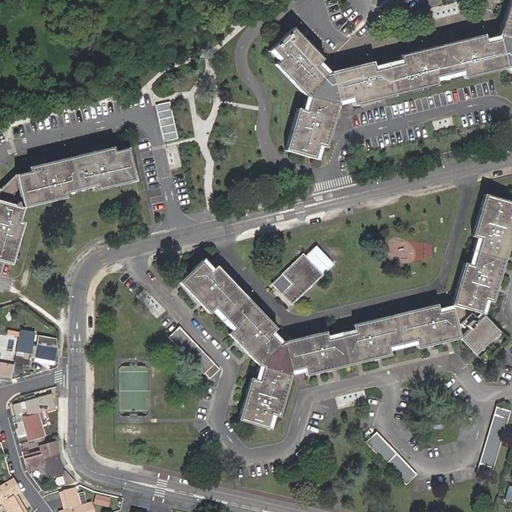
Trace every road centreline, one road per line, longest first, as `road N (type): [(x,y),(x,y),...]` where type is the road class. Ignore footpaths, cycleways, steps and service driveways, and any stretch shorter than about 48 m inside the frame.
road 1 (residential): [(132,247),(142,274),(229,368),(219,426),(240,451),(291,440),(303,398),(445,365),(480,393),(511,391)]
road 2 (tertiary): [(132,247),(511,156)]
road 3 (tertiary): [(264,511),(93,472),(79,455),(76,375)]
road 4 (tertiary): [(76,375),(85,274),(103,256),(132,247)]
road 5 (unknown): [(497,0),(486,25),(405,47),(381,37),(375,19)]
